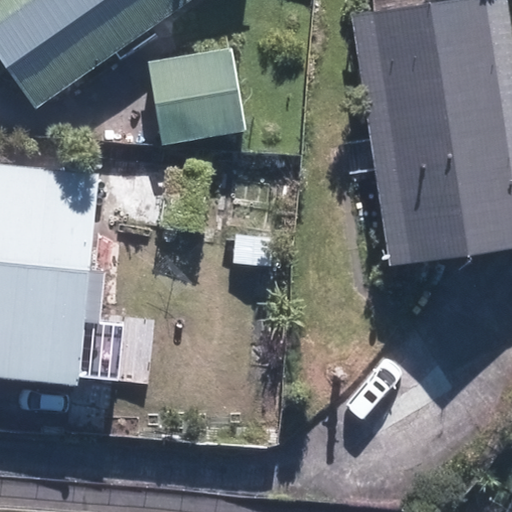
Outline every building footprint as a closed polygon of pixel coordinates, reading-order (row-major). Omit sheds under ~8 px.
[(0,0),(0,59),(39,114),(199,0),(0,0)] [(404,0),(353,7),(389,263),(511,246),(511,6),(511,0),(404,0)] [(148,66),(163,149),(247,134),(232,51),(148,66)] [(213,168),(170,164),(164,233),(207,237),(213,168)] [(0,378),(83,386),(103,176),(0,166),(0,378)] [(232,264),(276,269),(279,237),(236,232),(232,264)] [(62,387),(35,387),(34,425),(63,426),(62,387)]
